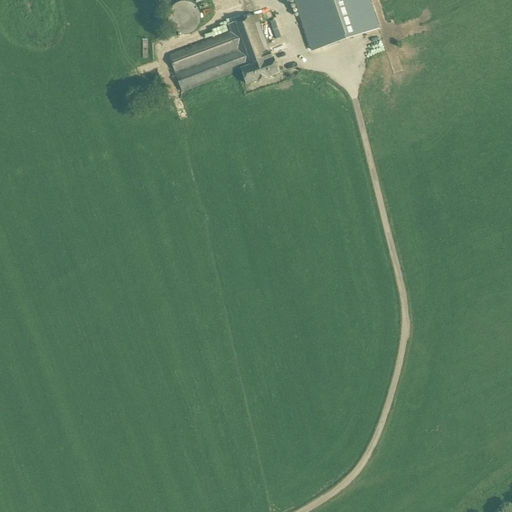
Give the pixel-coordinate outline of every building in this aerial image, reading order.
[(368,0),(294,0),(313,52),(379,28),(368,0)] [(170,11),(169,14),(168,18),(168,21),(169,24),(171,27),(172,29),(173,30),(176,32),(179,34),(182,34),(185,34),(188,34),(192,33),(194,31),(195,30),(197,27),(199,25),(200,21),(200,18),(199,15),(199,13),(197,10),(196,8),(193,6),(191,4),(187,3),(186,3),(182,3),(180,4),(177,5),(175,6),(174,7),(171,9),(170,11)] [(283,50),(272,20),(261,24),(258,15),(229,26),(231,32),(170,56),(183,91),(241,69),(247,86),(279,74),(273,54),(283,50)] [(287,42),(290,49),(305,44),(302,37),(287,42)] [(287,76),(293,74),(291,67),(285,68),(287,76)]
